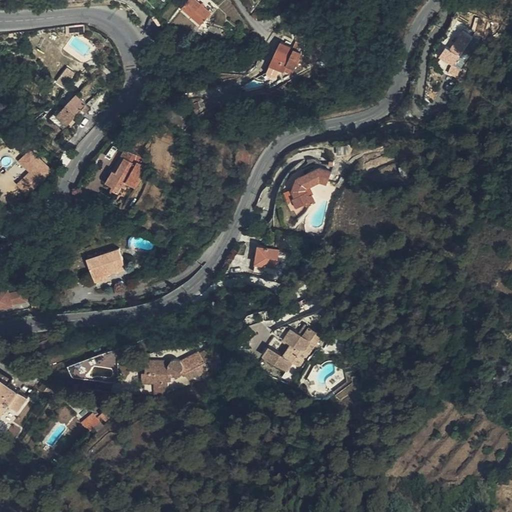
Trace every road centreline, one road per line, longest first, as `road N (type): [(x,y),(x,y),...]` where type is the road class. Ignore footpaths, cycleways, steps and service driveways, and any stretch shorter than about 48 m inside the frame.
road 1 (secondary): [(0,332),(127,314),(187,290),(225,249),(272,150),(307,129),(381,110),(396,94),(417,27),(438,0)]
road 2 (secondary): [(0,18),(104,17),(122,27),(135,53),(134,80),(111,120),(30,228),(0,245)]
road 3 (unknown): [(250,17),(184,31),(122,27)]
